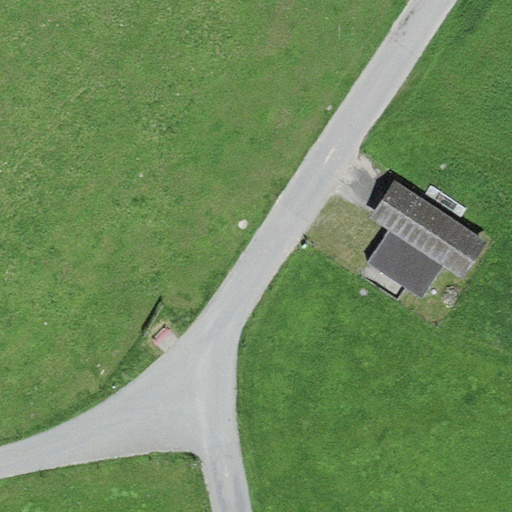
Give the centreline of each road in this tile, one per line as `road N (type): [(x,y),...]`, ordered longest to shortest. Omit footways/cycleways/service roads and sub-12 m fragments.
road 1 (unclassified): [(443,0),(207,373)]
road 2 (residential): [(207,373),(39,454),(0,463)]
road 3 (track): [(233,511),(207,373)]
